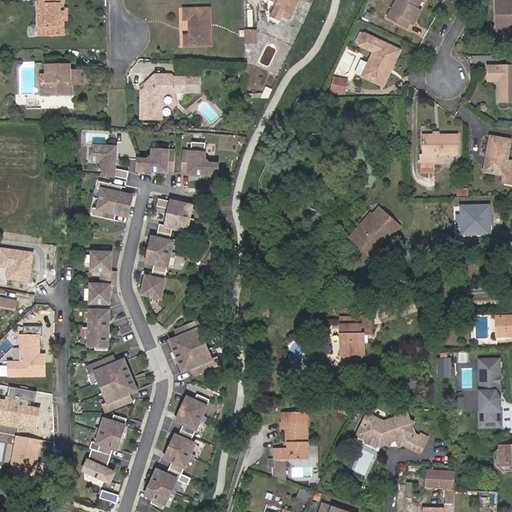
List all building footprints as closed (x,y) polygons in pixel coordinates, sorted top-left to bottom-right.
[(38,0),(40,36),(60,37),(60,18),(64,18),(64,13),(60,13),(59,0),(38,0)] [(60,18),(60,37),(64,37),(64,21),(67,21),(67,10),(63,10),(63,0),(59,0),(60,13),(64,13),(64,18),(60,18)] [(269,0),(279,4),(288,9),(286,13),(293,16),(300,0),(269,0)] [(420,0),(396,0),(386,18),(405,28),(409,21),(410,22),(419,6),(417,5),(420,0)] [(500,34),(511,33),(511,0),(496,0),(497,22),(499,22),(500,34)] [(282,21),(286,13),(277,9),(279,4),(277,3),(271,16),(282,21)] [(277,9),(286,13),(288,9),(279,4),(277,9)] [(185,7),(185,18),(190,18),(191,34),(186,34),(186,45),(211,45),(210,7),(185,7)] [(511,41),(511,33),(500,34),(499,22),(497,22),(497,42),(511,41)] [(256,42),(256,30),(246,30),(246,43),(256,42)] [(360,45),(365,35),(361,33),(356,43),(360,45)] [(400,52),(365,35),(360,45),(359,46),(373,53),(368,64),(363,74),(382,84),(389,69),(391,70),(400,52)] [(363,74),(368,64),(362,61),(357,72),(363,74)] [(71,78),(83,79),(83,71),(71,70),(70,65),(47,65),(47,75),(48,81),(42,81),(42,95),(73,95),(72,83),(71,83),(71,78)] [(511,65),(488,66),(488,81),(498,81),(498,101),(511,101),(511,65)] [(157,74),(150,82),(151,85),(149,88),(145,89),(143,118),(164,119),(165,96),(168,93),(188,93),(188,79),(176,78),(174,75),(157,74)] [(348,80),(334,78),(331,91),(345,94),(348,80)] [(203,93),(203,79),(188,79),(188,93),(203,93)] [(491,136),(487,154),(490,155),(487,172),(504,175),(503,182),(511,183),(511,160),(507,160),(510,140),(491,136)] [(458,137),(423,138),(423,158),(423,172),(431,172),(431,165),(431,158),(448,157),(459,157),(458,137)] [(105,176),(115,177),(128,179),(129,172),(116,169),(117,148),(96,147),(95,161),(106,162),(105,176)] [(175,173),(176,152),(154,150),(153,161),(139,160),(139,171),(175,173)] [(218,176),(219,165),(205,164),(205,153),(184,152),(182,173),(218,176)] [(101,191),(99,200),(131,206),(133,197),(119,194),(120,187),(97,182),(96,190),(101,191)] [(167,209),(166,214),(190,219),(193,206),(159,198),(157,206),(167,209)] [(131,206),(99,200),(97,209),(92,208),(90,215),(113,220),(115,213),(129,216),(131,206)] [(400,227),(381,211),(375,219),(394,234),(400,227)] [(190,219),(166,214),(163,225),(160,225),(159,232),(175,236),(177,230),(187,232),(190,219)] [(352,241),(372,217),(369,214),(348,238),(352,241)] [(352,241),(372,257),(386,240),(388,242),(394,234),(375,219),(372,217),(352,241)] [(175,236),(159,232),(157,239),(153,238),(150,250),(171,255),(175,236)] [(445,244),(435,244),(435,256),(445,256),(445,244)] [(171,255),(150,250),(148,262),(154,264),(153,271),(167,274),(171,255)] [(111,272),(112,254),(93,253),(92,271),(103,272),(103,279),(116,279),(117,272),(111,272)] [(44,302),(51,263),(37,260),(29,299),(44,302)] [(167,274),(153,271),(151,278),(147,277),(143,295),(162,299),(167,274)] [(91,304),(110,304),(111,286),(116,286),(116,279),(103,279),(102,286),(92,285),(91,304)] [(14,294),(0,291),(0,302),(12,305),(14,294)] [(108,329),(109,311),(90,311),(89,329),(108,329)] [(352,323),(338,324),(339,353),(364,352),(363,343),(363,333),(367,334),(369,334),(369,323),(359,323),(358,316),(351,316),(352,323)] [(504,317),(493,318),(494,338),(505,337),(504,317)] [(200,330),(204,328),(201,322),(176,332),(179,339),(171,342),(184,372),(192,369),(194,376),(219,365),(217,359),(212,361),(200,330)] [(108,348),(108,329),(89,329),(89,347),(108,348)] [(364,352),(339,353),(345,362),(357,362),(364,352)] [(25,353),(23,361),(34,364),(37,356),(25,353)] [(449,369),(449,356),(441,356),(441,369),(449,369)] [(89,368),(92,375),(96,373),(109,403),(104,405),(107,412),(132,401),(129,395),(137,392),(125,361),(117,364),(114,358),(89,368)] [(490,363),(478,363),(479,411),(478,411),(478,428),(499,427),(499,400),(495,392),(499,390),(497,387),(497,373),(499,373),(499,360),(490,360),(490,363)] [(188,399),(178,421),(185,424),(182,431),(194,437),(211,401),(198,395),(195,402),(188,399)] [(464,409),(464,396),(455,396),(455,409),(464,409)] [(283,449),(278,448),(278,459),(285,459),(307,459),(307,414),(283,413),(282,430),(285,430),(285,442),(287,442),(287,449),(283,449)] [(368,415),(357,436),(367,441),(371,436),(381,441),(381,446),(391,443),(394,444),(402,441),(406,447),(410,444),(425,451),(431,437),(419,431),(415,428),(414,423),(410,424),(405,421),(384,423),(368,415)] [(113,423),(106,421),(99,445),(102,446),(100,453),(112,456),(114,450),(118,451),(128,420),(115,416),(113,423)] [(196,445),(191,443),(194,437),(182,431),(179,437),(177,437),(167,459),(173,462),(167,476),(158,471),(148,494),(155,497),(152,504),(164,510),(178,480),(180,481),(196,445)] [(367,441),(366,443),(380,449),(381,446),(381,441),(371,436),(367,441)] [(511,464),(501,465),(501,445),(494,452),(494,463),(502,471),(511,471),(511,464)] [(511,464),(511,445),(501,445),(501,465),(511,464)] [(354,471),(365,476),(373,454),(362,450),(354,471)] [(90,462),(86,472),(111,483),(116,474),(108,470),(112,456),(100,453),(93,451),(90,462)] [(285,481),(285,459),(278,459),(274,459),(269,459),(268,468),(273,468),(273,477),(285,481)] [(426,488),(437,489),(446,490),(445,504),(454,504),(455,491),(455,476),(455,471),(437,470),(428,469),(426,488)] [(413,496),(414,484),(407,483),(405,495),(413,496)] [(311,493),(300,489),(297,500),(308,503),(311,493)] [(120,497),(103,491),(101,499),(118,504),(120,497)]
